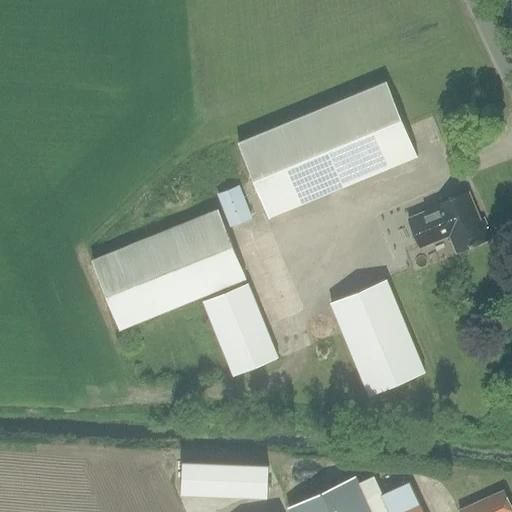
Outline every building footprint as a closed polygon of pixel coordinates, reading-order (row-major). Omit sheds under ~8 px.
[(270,218),(418,157),(387,82),(239,142),(270,218)] [(232,228),(254,219),(240,186),(218,195),(232,228)] [(438,207),(439,209),(410,221),(422,249),(450,237),(457,253),(491,240),(483,221),(480,222),(468,195),(438,207)] [(122,331),(247,280),(219,210),(93,260),(122,331)] [(370,398),(428,374),(390,282),(332,305),(370,398)] [(234,377),(279,359),(249,285),(204,303),(234,377)] [(182,493),(268,497),(270,465),(184,462),(182,493)] [(280,511),(278,511),(425,511),(411,481),(384,493),(376,475),(358,483),(355,476),(289,507),(291,511),(280,511)] [(462,511),(511,511),(511,503),(505,490),(461,510),(462,511)]
